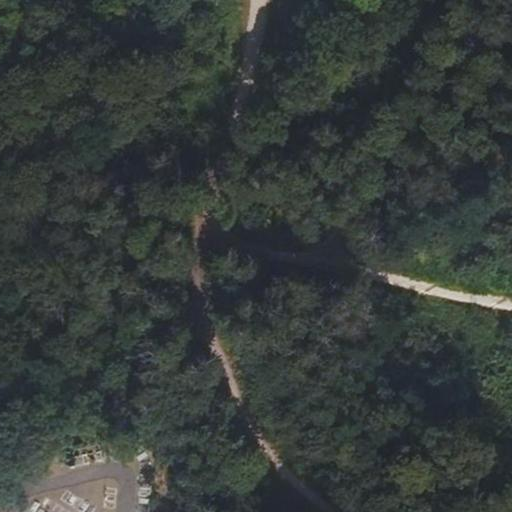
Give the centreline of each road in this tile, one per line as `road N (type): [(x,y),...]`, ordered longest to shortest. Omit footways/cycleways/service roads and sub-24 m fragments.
road 1 (track): [(337,511),(312,495),(236,387),(208,296),(216,147),(254,49),(259,0)]
road 2 (track): [(511,307),(318,260)]
